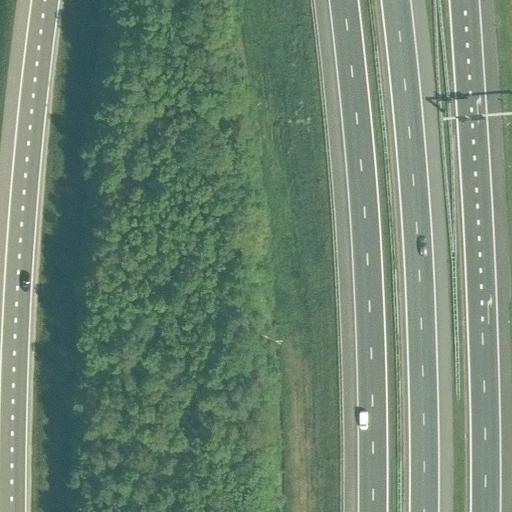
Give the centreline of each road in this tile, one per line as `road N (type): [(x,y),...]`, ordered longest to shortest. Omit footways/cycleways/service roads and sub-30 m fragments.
road 1 (motorway): [(43,0),(20,230),(12,511)]
road 2 (motorway): [(342,0),(367,275),(372,511)]
road 3 (motorway): [(422,511),(419,278),(395,0)]
road 4 (motorway): [(485,511),(464,0)]
